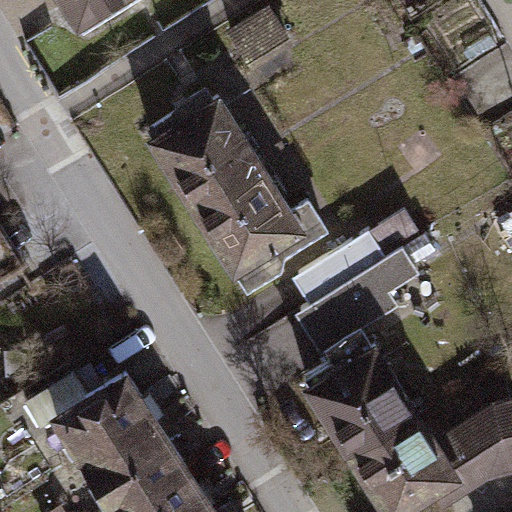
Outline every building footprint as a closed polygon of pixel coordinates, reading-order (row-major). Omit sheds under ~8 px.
[(68,0),(83,28),(136,0),(68,0)] [(269,0),(228,25),(253,65),(295,40),(269,0)] [(237,77),(155,125),(244,277),(326,229),(279,147),(237,77)] [(406,204),(295,274),(312,300),(404,242),(416,262),(435,249),(406,204)] [(404,242),(312,300),(297,310),(323,350),(398,302),(389,288),(420,268),(416,262),(404,242)] [(393,334),(315,383),(398,511),(432,511),(511,461),(511,408),(509,403),(459,436),(393,334)] [(227,511),(147,365),(73,405),(131,511),(227,511)]
